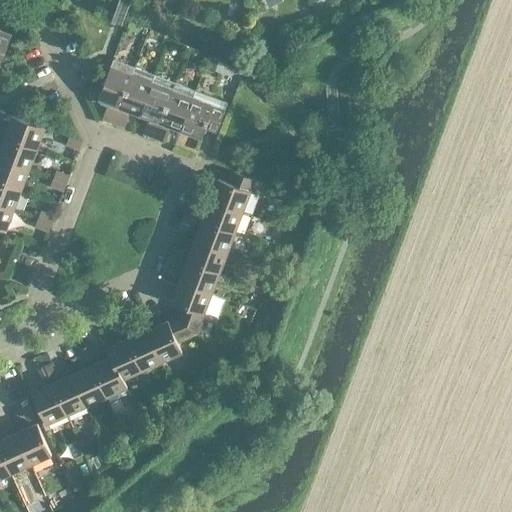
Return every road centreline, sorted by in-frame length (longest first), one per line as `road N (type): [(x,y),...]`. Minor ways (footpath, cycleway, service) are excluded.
road 1 (residential): [(33,327),(140,286),(182,170),(96,138)]
road 2 (residential): [(33,327),(96,138)]
road 3 (residential): [(96,138),(42,21)]
